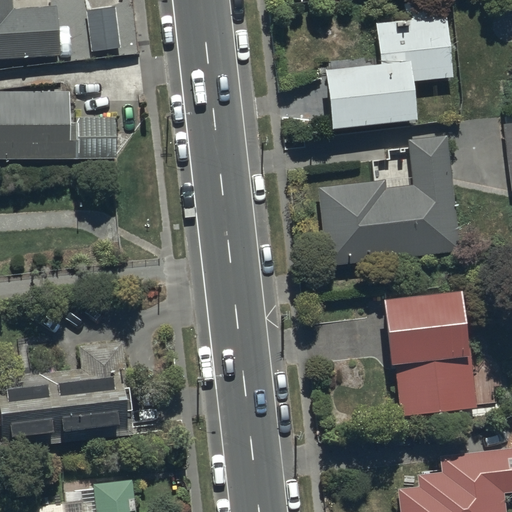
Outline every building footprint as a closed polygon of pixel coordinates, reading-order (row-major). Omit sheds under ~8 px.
[(10,0),(0,0),(0,60),(58,57),(54,7),(11,10),(10,0)] [(114,9),(85,13),(91,56),(120,52),(114,9)] [(322,72),(328,131),(413,122),(409,83),(450,79),(444,18),(374,25),(378,66),(322,72)] [(66,91),(0,91),(0,156),(113,156),(113,116),(74,116),(74,123),(66,123),(66,91)] [(511,124),(502,126),(510,192),(511,191),(511,124)] [(383,181),(315,189),(324,267),(458,252),(445,137),(405,141),(411,187),(384,190),(383,181)] [(456,293),(378,301),(386,367),(392,367),(397,418),(473,409),(466,350),(463,350),(456,293)] [(130,436),(119,343),(76,348),(78,371),(25,377),(0,379),(0,448),(0,451),(130,436)] [(417,488),(396,491),(398,511),(503,511),(501,494),(511,493),(511,449),(437,458),(439,474),(416,476),(417,488)] [(133,511),(130,482),(91,486),(94,511),(133,511)]
